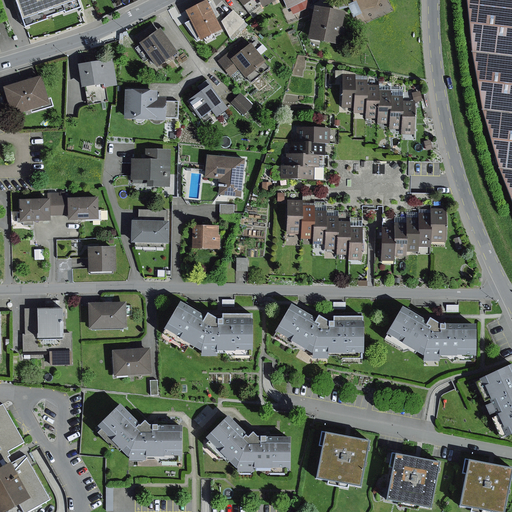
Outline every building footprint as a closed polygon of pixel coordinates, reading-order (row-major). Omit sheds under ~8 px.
[(11,0),(23,30),(45,22),(44,20),(62,13),(63,16),(80,10),(75,0),(11,0)] [(273,0),(238,0),(242,6),(251,0),(254,0),(262,8),(274,1),(273,0)] [(308,0),(273,0),(274,1),(276,0),(283,0),(287,9),(308,0)] [(511,0),(464,0),(470,65),(484,132),(511,207),(511,0)] [(205,2),(184,12),(199,42),(220,32),(205,2)] [(344,13),(315,7),(309,38),(338,44),(344,13)] [(246,26),(232,11),(227,16),(221,22),(229,38),(232,41),(246,26)] [(161,30),(139,43),(155,68),(177,55),(161,30)] [(250,46),(230,60),(238,70),(245,79),(264,63),(250,46)] [(230,60),(226,55),(217,63),(229,77),(238,70),(230,60)] [(113,61),(78,65),(81,88),(116,84),(113,61)] [(353,76),(340,76),(340,109),(354,109),(353,81),(353,76)] [(39,77),(2,88),(10,116),(47,105),(39,77)] [(365,80),(353,81),(354,109),(354,114),(366,114),(365,86),(365,80)] [(209,85),(186,101),(200,121),(223,105),(209,85)] [(377,86),(365,86),(366,114),(366,120),(378,120),(378,92),(377,86)] [(157,91),(124,89),(123,120),(165,121),(165,119),(165,103),(166,99),(157,99),(157,91)] [(390,92),(378,92),(378,120),(378,126),(390,126),(390,96),(390,92)] [(235,99),(230,104),(243,116),(252,107),(239,95),(235,99)] [(402,96),(390,96),(390,126),(390,130),(402,130),(402,103),(402,96)] [(414,102),(402,103),(402,130),(402,136),(415,136),(414,102)] [(171,103),(165,103),(165,119),(177,119),(177,103),(171,103)] [(295,131),(295,143),(324,144),(328,144),(328,131),(295,131)] [(291,143),(291,156),(319,156),(323,156),(324,144),(295,143),(291,143)] [(145,160),(133,159),(132,184),(167,186),(169,151),(146,150),(145,160)] [(286,155),(286,168),(312,168),(319,169),(319,156),(291,156),(286,155)] [(244,160),(208,157),(206,180),(220,181),(219,195),(242,197),(244,160)] [(280,168),(279,180),(312,181),(312,168),(286,168),(280,168)] [(47,216),(59,216),(59,195),(43,196),(43,201),(18,202),(19,222),(47,222),(47,216)] [(71,195),(59,195),(59,216),(68,216),(69,220),(98,220),(98,199),(71,199),(71,195)] [(299,203),(285,203),(286,237),(299,236),(299,208),(299,203)] [(222,204),(222,219),(236,219),(236,204),(222,204)] [(311,208),(299,208),(299,236),(299,242),(311,241),(311,213),(311,208)] [(442,211),(429,211),(429,216),(429,245),(443,245),(442,211)] [(323,213),(311,213),(311,241),(311,247),(324,247),(323,219),(323,213)] [(429,216),(416,216),(416,220),(417,250),(429,250),(429,245),(429,216)] [(335,219),(323,219),(324,247),(324,253),(336,253),(335,224),(335,219)] [(416,220),(404,221),(404,224),(404,254),(417,254),(417,250),(416,220)] [(169,223),(132,221),(131,243),(167,245),(169,223)] [(347,223),(335,224),(336,253),(336,257),(348,257),(348,230),(347,223)] [(404,224),(391,225),(391,230),(392,258),(404,258),(404,254),(404,224)] [(221,228),(193,226),(192,250),(220,252),(221,228)] [(360,229),(348,230),(348,257),(348,263),(360,263),(360,229)] [(391,230),(379,230),(380,264),(392,264),(392,258),(391,230)] [(460,238),(453,239),(456,249),(462,247),(460,238)] [(113,248),(85,249),(85,272),(114,272),(113,248)] [(250,270),(250,257),(239,257),(239,270),(250,270)] [(125,304),(87,304),(87,330),(125,331),(125,304)] [(249,354),(249,321),(209,321),(177,305),(160,331),(198,354),(249,354)] [(64,309),(25,309),(24,353),(49,353),(49,365),(72,366),(72,334),(63,334),(64,309)] [(360,358),(361,325),(320,325),(289,310),(272,335),(309,358),(360,358)] [(472,358),(473,325),(433,325),(401,310),(384,336),(421,358),(472,358)] [(150,350),(112,352),(114,377),(151,375),(150,350)] [(511,367),(511,366),(476,381),(500,436),(511,430),(511,367)] [(157,381),(149,381),(150,396),(158,396),(157,381)] [(184,460),(184,423),(151,423),(146,419),(142,421),(121,402),(95,427),(130,458),(184,460)] [(0,511),(7,511),(22,501),(26,511),(27,511),(52,498),(28,454),(13,462),(8,451),(28,441),(4,403),(0,406),(0,405),(0,511)] [(286,472),(284,443),(247,443),(225,420),(205,439),(235,472),(286,472)] [(370,441),(328,434),(320,478),(362,485),(370,441)] [(393,499),(433,506),(441,463),(401,456),(393,499)] [(511,469),(472,462),(463,505),(499,511),(505,511),(511,476),(511,469)]
